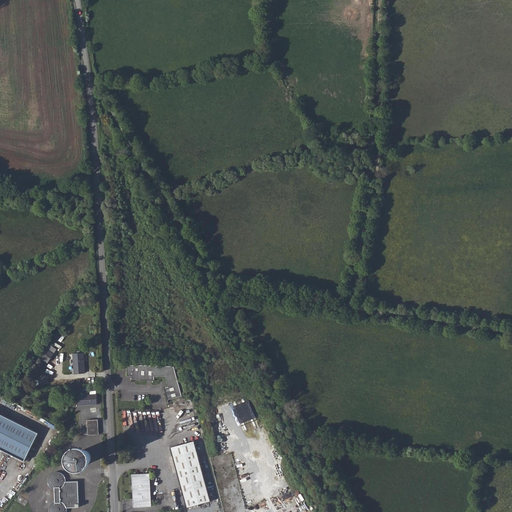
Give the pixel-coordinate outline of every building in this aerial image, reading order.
[(58,351),(52,347),(48,351),(55,355),(58,351)] [(50,364),(55,355),(48,351),(43,359),(50,364)] [(85,369),(84,353),(74,354),(74,369),(85,369)] [(174,366),(127,364),(127,375),(132,375),(132,379),(155,380),(155,376),(165,376),(168,386),(164,387),(167,400),(182,396),(174,366)] [(40,375),(36,373),(32,379),(36,381),(40,375)] [(95,404),(94,394),(87,395),(79,395),(79,405),(95,404)] [(38,437),(0,417),(0,452),(25,464),(38,437)] [(95,421),(87,422),(88,435),(96,434),(95,421)] [(194,441),(170,447),(186,508),(210,501),(194,441)] [(91,457),(92,452),(91,448),(88,445),(84,443),(80,444),(77,446),(76,447),(74,451),(75,455),(77,458),(80,460),(84,461),(88,460),(91,457)] [(78,479),(65,479),(64,474),(60,471),(58,469),(53,470),(48,472),(46,475),(44,479),(46,484),(48,488),(52,490),(53,500),(49,502),(47,505),(45,510),(45,511),(66,511),(67,511),(66,509),(80,508),(78,479)] [(147,474),(142,474),(140,475),(139,476),(138,476),(136,476),(134,474),(130,475),(132,507),(149,506),(147,474)]
